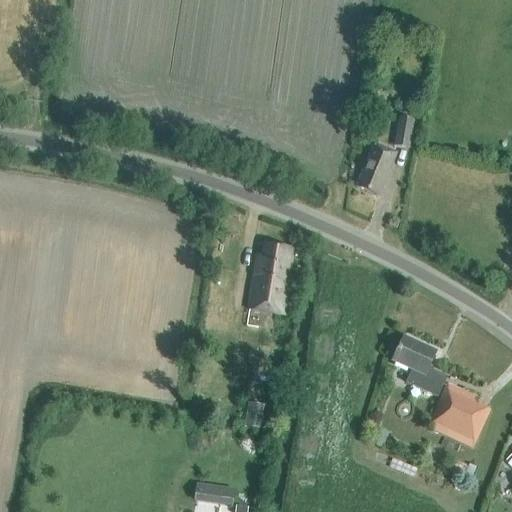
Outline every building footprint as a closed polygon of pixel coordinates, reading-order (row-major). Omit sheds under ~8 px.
[(398,51),(399,40),(387,38),(385,49),(398,51)] [(409,151),(414,123),(402,121),(396,148),(409,151)] [(390,167),(394,155),(374,148),(369,161),(373,163),(362,191),(379,197),(391,167),(390,167)] [(285,317),(292,276),(287,276),(291,253),(264,248),(263,258),(258,257),(249,311),(285,317)] [(434,370),(431,369),(437,354),(404,340),(393,364),(413,373),(408,386),(438,399),(447,378),(433,372),(434,370)] [(475,449),(491,413),(480,408),(483,401),(448,386),(431,426),(435,428),(434,432),(475,449)] [(246,424),(259,426),(262,406),(249,404),(246,424)] [(378,428),(370,444),(381,448),(388,433),(378,428)] [(197,484),(195,502),(232,506),(234,488),(197,484)]
